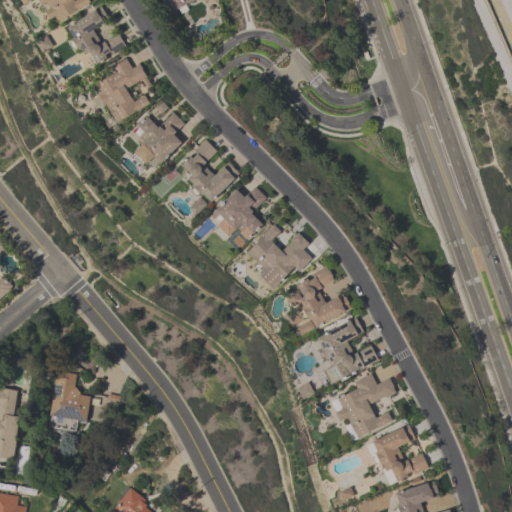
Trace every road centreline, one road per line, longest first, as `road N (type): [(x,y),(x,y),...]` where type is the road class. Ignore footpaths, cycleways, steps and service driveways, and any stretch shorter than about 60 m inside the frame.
road 1 (residential): [(131,0),(188,88),(317,219),(367,290),(447,446),(470,511)]
road 2 (primary): [(369,0),(511,398)]
road 3 (tertiary): [(227,511),(183,423),(63,273)]
road 4 (residential): [(281,82),(328,121),(432,96)]
road 5 (residential): [(302,65),(272,37),(253,34),(237,37),(182,79)]
road 6 (residential): [(425,74),(347,99),(326,95),(302,65)]
road 7 (primary): [(472,209),(429,86)]
road 8 (primary): [(511,323),(472,209)]
